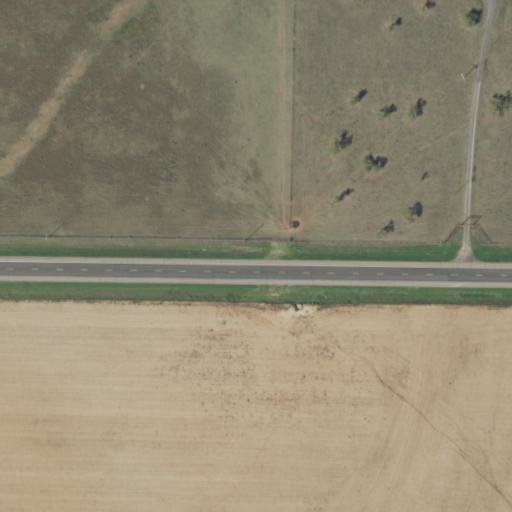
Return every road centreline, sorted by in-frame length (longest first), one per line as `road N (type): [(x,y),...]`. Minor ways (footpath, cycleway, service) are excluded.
road 1 (primary): [(511,275),(0,270)]
road 2 (residential): [(471,275),(474,98),(508,0)]
